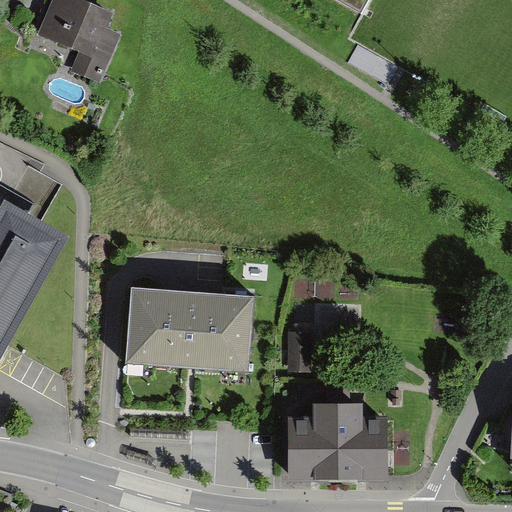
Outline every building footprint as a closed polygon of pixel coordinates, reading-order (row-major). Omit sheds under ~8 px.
[(129,19),(86,0),(47,0),(34,31),(78,50),(68,72),(100,86),(129,19)] [(368,0),(337,0),(361,13),(368,0)] [(0,342),(57,243),(0,210),(0,342)] [(253,308),(177,305),(175,366),(251,369),(253,308)] [(346,324),(359,328),(364,308),(352,305),(346,324)] [(342,307),(318,306),(318,327),(291,326),(290,370),(317,371),(318,332),(341,333),(342,307)] [(380,415),(278,415),(278,478),(380,478),(380,415)]
